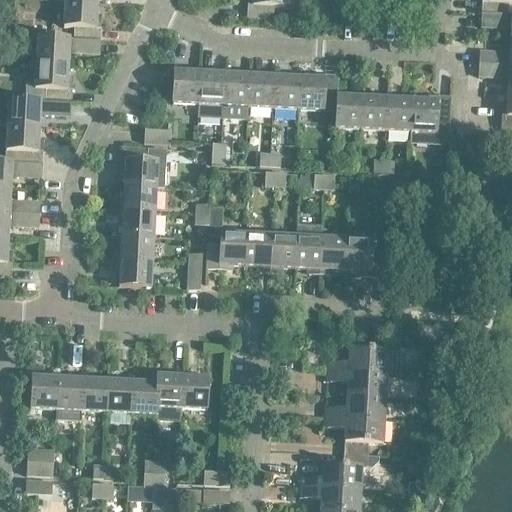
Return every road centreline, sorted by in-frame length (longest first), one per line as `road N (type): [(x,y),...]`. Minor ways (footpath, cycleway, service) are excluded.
road 1 (residential): [(252,511),(257,332),(59,314)]
road 2 (residential): [(59,314),(72,185),(157,12)]
road 3 (residential): [(157,12),(225,44),(434,58)]
road 4 (residential): [(1,511),(8,312)]
